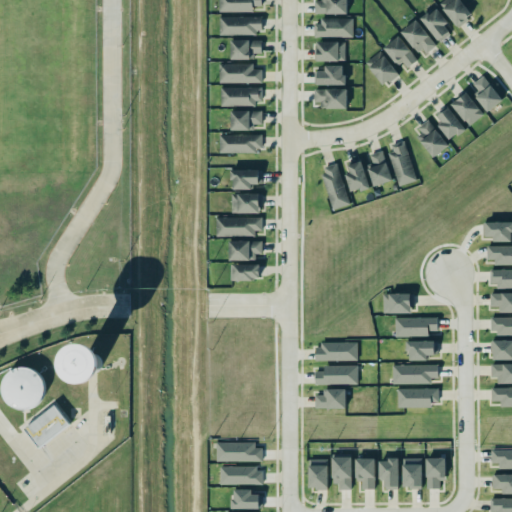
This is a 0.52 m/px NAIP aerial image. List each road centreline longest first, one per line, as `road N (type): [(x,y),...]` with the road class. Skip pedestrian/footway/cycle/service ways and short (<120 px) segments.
road 1 (residential): [(287,511),(287,0)]
road 2 (residential): [(287,142),(377,124),(511,17)]
road 3 (residential): [(450,508),(461,484),(459,305),(447,274)]
